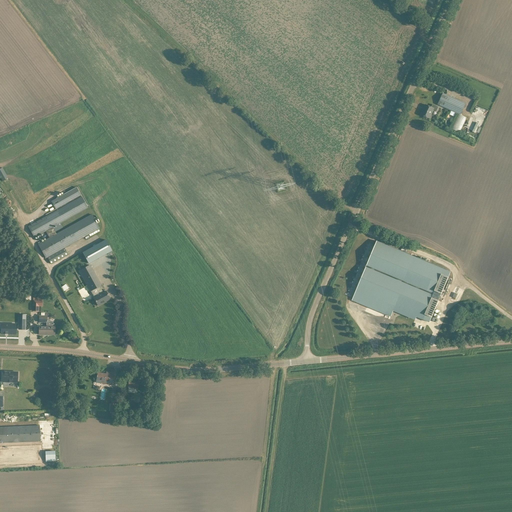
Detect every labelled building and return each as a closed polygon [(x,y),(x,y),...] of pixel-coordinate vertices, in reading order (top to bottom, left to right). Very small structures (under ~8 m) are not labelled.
[(438,104),(461,115),(466,104),(443,93),(438,104)] [(430,118),(432,112),(433,110),(436,111),(438,107),(433,104),(431,107),(425,105),(421,114),(424,116),(424,117),(424,118),(426,118),(427,118),(427,117),(430,118)] [(8,178),(2,168),(0,168),(0,177),(2,182),(8,178)] [(46,231),(50,238),(38,244),(46,258),(78,240),(99,228),(97,224),(100,222),(97,218),(95,220),(92,215),(57,234),(53,227),(88,208),(76,187),(58,197),(59,199),(52,203),(56,209),(46,215),(47,216),(28,227),(34,237),(46,231)] [(88,263),(111,250),(106,240),(82,252),(88,263)] [(370,242),(350,302),(390,315),(391,311),(413,319),(413,317),(427,322),(435,297),(428,294),(434,278),(436,278),(433,287),(438,288),(436,294),(443,296),(449,279),(448,278),(451,269),(370,242)] [(92,290),(96,297),(94,298),(98,306),(110,299),(106,291),(102,293),(98,287),(101,285),(90,265),(79,271),(90,291),(92,290)] [(42,306),(42,300),(39,300),(39,298),(33,297),(33,306),(39,306),(42,306)] [(41,313),(41,315),(39,315),(39,322),(47,322),(47,320),(47,315),(44,315),(44,313),(41,313)] [(39,334),(55,335),(55,326),(53,326),(53,321),(49,321),(49,320),(47,320),(47,322),(47,327),(39,327),(39,334)] [(0,333),(14,334),(15,324),(0,323),(0,333)] [(18,372),(2,372),(2,375),(1,374),(0,378),(1,378),(1,381),(17,382),(18,372)] [(97,372),(97,377),(96,379),(102,380),(102,383),(112,385),(114,373),(106,372),(106,374),(97,372)] [(138,388),(139,380),(130,379),(129,379),(128,387),(136,388),(138,388)] [(0,442),(4,443),(40,441),(40,425),(0,427),(0,442)] [(0,463),(41,462),(41,461),(41,446),(0,447),(0,463)]
